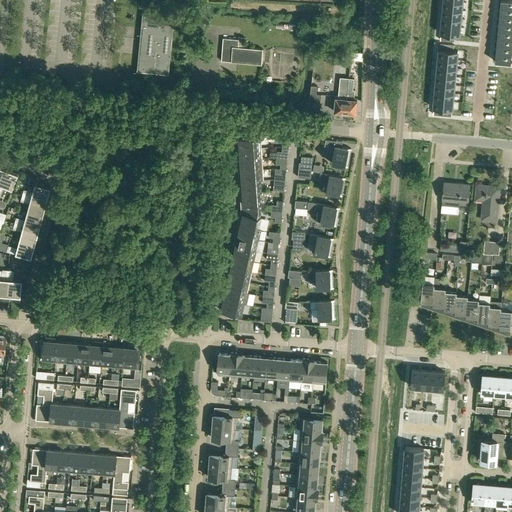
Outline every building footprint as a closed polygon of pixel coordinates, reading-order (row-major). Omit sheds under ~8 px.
[(449,0),(443,0),(443,8),(461,10),(462,1),(449,0)] [(511,7),(500,6),(499,14),(511,15),(511,7)] [(443,8),(442,16),(461,18),(461,10),(443,8)] [(137,71),(168,74),(173,17),(143,14),(137,71)] [(511,15),(499,14),(499,21),(511,22),(511,15)] [(442,16),(442,25),(460,26),(461,18),(442,16)] [(511,22),(499,21),(498,29),(511,30),(511,22)] [(442,25),(441,33),(446,34),(450,34),(455,35),(459,35),(460,26),(442,25)] [(511,30),(498,29),(497,37),(511,38),(511,30)] [(511,38),(497,37),(496,44),(511,45),(511,38)] [(223,38),(221,61),(262,64),(263,49),(238,47),(238,39),(223,38)] [(511,45),(496,44),(496,52),(511,53),(511,48),(511,45)] [(439,49),(438,58),(457,60),(457,51),(453,50),(448,50),(444,49),(439,49)] [(326,52),(326,62),(335,63),(336,61),(342,61),(342,53),(326,52)] [(496,52),(495,60),(511,61),(511,53),(496,52)] [(438,58),(438,66),(456,68),(457,60),(438,58)] [(438,66),(437,75),(455,76),(456,68),(438,66)] [(437,75),(436,83),(454,85),(455,76),(437,75)] [(345,113),(348,78),(340,77),(338,96),(336,96),(334,112),(336,112),(337,113),(342,113),(342,112),(345,113)] [(348,78),(345,113),(348,113),(348,114),(353,115),(354,113),(356,114),(357,100),(354,99),(354,96),(355,90),(353,89),(354,78),(348,78)] [(436,83),(435,91),(453,93),(454,85),(436,83)] [(311,85),(309,102),(320,103),(321,95),(316,94),(317,86),(311,85)] [(435,91),(434,100),(453,101),(453,93),(435,91)] [(434,100),(433,108),(438,109),(443,109),(447,110),(452,110),(453,101),(434,100)] [(239,139),(240,149),(261,148),(260,136),(257,137),(257,133),(249,132),(250,137),(236,138),(236,139),(239,139)] [(342,146),(343,140),(336,140),(335,145),(327,144),(326,151),(334,152),(332,163),(347,166),(348,166),(347,166),(348,160),(349,160),(349,159),(346,159),(348,148),(351,149),(351,148),(342,146)] [(261,148),(240,149),(241,160),(262,158),(261,148)] [(262,169),(262,158),(241,160),(242,171),(262,169)] [(299,162),(298,169),(311,171),(312,163),(299,162)] [(0,179),(0,194),(0,195),(4,186),(12,190),(18,174),(4,169),(0,179)] [(263,180),(262,169),(242,171),(242,181),(263,180)] [(311,178),(311,171),(298,169),(297,177),(311,178)] [(342,195),(341,195),(343,189),(343,188),(340,187),(342,177),(345,178),(345,177),(330,174),(320,172),(319,181),(328,183),(326,192),(342,195)] [(263,180),(242,181),(243,192),(264,191),(264,190),(262,190),(261,181),(263,180)] [(453,182),(444,182),(443,189),(442,189),(442,192),(443,192),(442,199),(443,200),(455,201),(454,207),(459,207),(459,208),(467,209),(468,204),(470,184),(457,183),(456,184),(453,183),(453,182)] [(51,188),(35,183),(32,192),(24,190),(22,195),(47,202),(51,188)] [(484,219),(482,219),(496,221),(499,187),(477,185),(475,200),(483,200),(482,213),(485,214),(484,219)] [(244,209),(261,210),(261,202),(265,202),(264,191),(243,192),(244,209)] [(27,212),(43,216),(47,202),(22,195),(21,201),(29,203),(27,212)] [(295,200),(294,207),(308,209),(308,201),(295,200)] [(336,225),(336,224),(337,218),(337,219),(337,218),(334,217),(336,207),(339,208),(340,207),(316,203),(308,201),(308,209),(314,210),(318,210),(316,221),(336,225)] [(260,217),(261,210),(244,209),(241,225),(261,229),(259,228),(261,218),(260,217)] [(43,216),(27,212),(25,220),(16,217),(14,223),(39,230),(43,216)] [(22,231),(19,239),(35,244),(39,230),(14,223),(11,222),(9,226),(13,227),(13,229),(22,231)] [(259,240),(261,229),(241,225),(238,235),(259,240)] [(305,240),(305,232),(292,231),(291,239),(305,240)] [(330,256),(330,255),(331,249),(329,248),(331,238),(333,238),(334,238),(310,233),(308,243),(314,244),(312,252),(330,256)] [(238,235),(236,246),(256,250),(254,249),(256,240),(259,240),(238,235)] [(31,258),(35,244),(19,239),(17,248),(8,245),(7,251),(31,258)] [(439,250),(466,253),(467,241),(460,241),(459,245),(441,243),(440,250),(439,250)] [(492,254),(499,254),(500,242),(484,241),(483,254),(492,255),(492,254)] [(234,256),(254,261),(256,250),(236,246),(234,256)] [(471,255),(471,260),(477,261),(482,261),(483,253),(472,252),(471,255)] [(16,254),(14,262),(28,266),(31,258),(16,254)] [(492,255),(483,254),(482,262),(491,263),(492,255)] [(252,271),(254,261),(234,256),(231,267),(252,271)] [(229,277),(249,282),(252,271),(231,267),(229,277)] [(288,277),(300,278),(301,278),(302,271),(289,269),(288,277)] [(333,281),(333,280),(330,280),(329,270),(332,270),(332,269),(316,270),(308,271),(309,279),(317,279),(317,288),(333,287),(332,281),(333,281)] [(14,271),(8,270),(6,296),(21,297),(22,280),(13,280),(14,271)] [(247,292),(249,282),(229,277),(227,288),(249,293),(247,292)] [(415,292),(416,290),(421,291),(420,304),(421,304),(421,302),(432,302),(432,305),(434,284),(422,283),(423,278),(416,277),(415,292)] [(443,309),(445,288),(434,287),(434,284),(432,305),(443,306),(443,309)] [(249,293),(227,288),(224,299),(247,304),(249,293)] [(445,288),(443,309),(454,310),(454,313),(456,291),(445,290),(445,288)] [(465,317),(467,295),(456,294),(457,291),(456,291),(454,313),(465,314),(465,317)] [(468,295),(467,295),(465,317),(476,317),(476,320),(477,320),(478,299),(467,298),(468,295)] [(247,304),(224,299),(222,309),(218,308),(218,309),(232,312),(230,318),(238,318),(239,313),(242,314),(244,304),(247,304)] [(331,300),(334,300),(334,299),(318,300),(310,301),(310,309),(311,321),(319,321),(319,325),(327,326),(327,318),(335,318),(335,317),(334,317),(334,311),(335,311),(335,310),(332,311),(331,300)] [(488,324),(490,303),(479,302),(479,299),(478,299),(477,320),(487,321),(487,324),(488,324)] [(299,301),(286,300),(285,308),(298,309),(299,301)] [(490,303),(488,324),(499,325),(498,328),(499,328),(501,306),(490,305),(490,303)] [(501,306),(499,328),(510,329),(510,334),(511,323),(511,309),(511,310),(501,309),(501,306)] [(55,359),(57,341),(45,340),(45,344),(42,344),(42,343),(41,359),(41,358),(44,358),(55,359)] [(55,359),(55,362),(67,363),(68,342),(57,341),(55,359)] [(89,365),(101,366),(103,342),(94,341),(94,344),(91,344),(91,343),(89,365)] [(67,363),(78,364),(80,343),(69,342),(68,342),(67,363)] [(101,366),(112,367),(114,345),(113,345),(113,346),(111,346),(111,343),(103,342),(101,366)] [(89,365),(91,343),(91,344),(80,343),(78,364),(89,365)] [(124,365),(125,347),(114,346),(114,345),(112,367),(124,368),(124,365)] [(124,365),(135,366),(138,366),(138,367),(140,351),(139,351),(139,352),(137,352),(137,348),(125,347),(124,365)] [(229,375),(231,354),(219,353),(217,374),(229,375)] [(231,354),(229,375),(241,376),(243,355),(231,354)] [(243,355),(241,376),(253,377),(255,356),(243,355)] [(265,378),(267,357),(255,356),(253,377),(265,378)] [(277,379),(279,358),(267,357),(265,378),(277,379)] [(289,380),(291,359),(279,358),(277,379),(289,380)] [(291,359),(289,380),(301,381),(303,360),(291,359)] [(301,381),(313,382),(315,361),(303,360),(301,381)] [(313,382),(325,383),(327,362),(315,361),(313,382)] [(412,369),(410,386),(421,387),(423,370),(412,369)] [(423,370),(421,387),(432,388),(434,371),(423,370)] [(434,371),(432,388),(444,389),(445,372),(434,371)] [(482,395),(494,396),(495,376),(484,375),(482,395)] [(507,377),(495,376),(494,396),(494,393),(505,394),(507,377)] [(122,380),(122,385),(129,386),(140,387),(140,380),(122,378),(122,380)] [(52,403),(54,383),(48,382),(48,388),(38,387),(37,395),(44,395),(43,404),(37,404),(35,420),(45,421),(46,421),(50,421),(52,403)] [(121,388),(119,408),(120,409),(118,427),(123,427),(123,428),(123,427),(133,428),(134,412),(128,411),(129,402),(135,403),(136,390),(121,388)] [(63,404),(52,403),(50,421),(61,422),(61,423),(63,404)] [(63,404),(61,423),(62,423),(62,422),(73,423),(74,405),(63,404)] [(86,406),(74,405),(73,423),(84,424),(84,425),(86,406)] [(85,424),(96,425),(97,407),(86,406),(84,425),(85,425),(85,424)] [(107,426),(108,408),(97,407),(96,425),(107,426)] [(120,409),(119,408),(108,408),(107,426),(118,427),(120,409)] [(213,414),(212,426),(235,428),(236,416),(241,417),(241,410),(229,409),(228,415),(213,414)] [(254,420),(262,421),(263,412),(255,412),(254,420)] [(300,429),(323,431),(323,430),(321,430),(322,419),(301,417),(300,429)] [(226,439),(226,447),(238,448),(239,440),(234,440),(235,428),(212,426),(211,438),(226,439)] [(299,440),(322,442),(323,431),(300,429),(299,440)] [(498,458),(499,455),(499,452),(505,453),(505,455),(507,431),(496,430),(495,438),(486,437),(485,446),(483,446),(482,446),(482,450),(481,450),(481,459),(485,459),(485,457),(498,458)] [(322,442),(299,440),(298,451),(320,453),(320,442),(322,443),(322,442)] [(210,453),(209,465),(232,467),(233,456),(237,456),(238,448),(226,447),(225,455),(210,453)] [(405,447),(404,457),(423,458),(424,448),(405,447)] [(30,481),(40,482),(40,487),(45,488),(47,467),(46,467),(48,449),(43,449),(43,448),(43,449),(33,448),(32,464),(38,465),(37,474),(31,473),(30,481)] [(46,467),(47,467),(58,468),(59,450),(48,449),(46,467)] [(69,469),(70,451),(59,450),(60,450),(59,450),(58,468),(69,469)] [(80,470),(82,451),(82,452),(70,451),(69,469),(80,470)] [(82,451),(80,470),(92,471),(93,453),(82,452),(82,451)] [(297,463),(319,465),(320,453),(298,451),(297,463)] [(103,472),(105,453),(104,453),(104,454),(93,453),(92,471),(103,472)] [(114,473),(116,455),(105,454),(105,453),(103,472),(114,473)] [(129,472),(131,456),(121,455),(120,455),(116,455),(114,473),(112,493),(127,495),(129,481),(122,481),(123,472),(129,472)] [(404,457),(404,466),(422,468),(423,458),(404,457)] [(319,465),(297,463),(296,474),(318,476),(319,465)] [(223,478),(222,486),(235,487),(235,479),(231,479),(232,467),(209,465),(208,477),(223,478)] [(404,466),(403,476),(421,477),(422,468),(404,466)] [(318,476),(296,474),(295,486),(318,488),(318,487),(317,487),(318,476)] [(403,476),(402,486),(420,487),(421,477),(403,476)] [(485,504),(486,485),(474,484),(473,503),(485,504)] [(498,486),(486,485),(485,504),(485,502),(496,503),(498,486)] [(235,487),(222,486),(222,494),(207,493),(206,505),(228,507),(229,495),(234,495),(235,487)] [(317,499),(318,488),(295,486),(294,497),(317,499)] [(402,486),(401,495),(420,497),(420,487),(402,486)] [(498,486),(496,503),(507,504),(509,487),(498,486)] [(32,511),(28,511),(27,511),(42,511),(43,511),(44,496),(45,491),(39,490),(39,496),(29,495),(28,503),(35,503),(33,511),(32,511)] [(401,495),(400,505),(419,506),(420,497),(401,495)] [(112,496),(110,511),(119,511),(120,510),(126,511),(127,498),(112,496)] [(317,499),(294,497),(293,509),(315,511),(316,499),(317,499)] [(105,510),(106,502),(99,501),(98,509),(105,510)]
